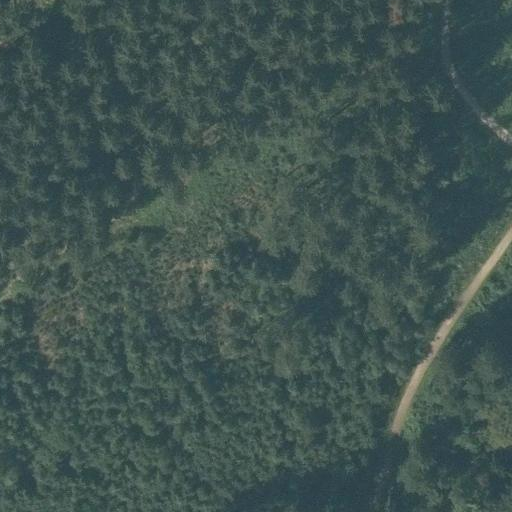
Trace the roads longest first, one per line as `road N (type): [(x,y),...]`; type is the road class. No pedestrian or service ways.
road 1 (track): [(511,233),(414,382),(373,511)]
road 2 (track): [(511,144),(491,130),(454,74),(447,0)]
